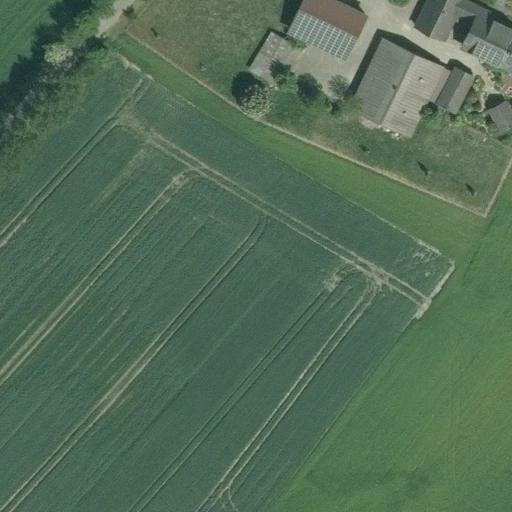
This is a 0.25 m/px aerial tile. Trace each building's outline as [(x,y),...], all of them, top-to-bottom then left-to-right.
[(374,16),(341,0),(308,0),(295,27),(354,56),(374,16)] [(433,0),(422,23),(450,37),(461,16),(468,0),(433,0)] [(491,10),(472,0),(468,0),(461,16),(483,27),(489,14),(491,10)] [(511,25),(489,14),(483,27),(472,48),(511,67),(511,25)] [(306,48),(276,31),(256,67),(286,83),(306,48)] [(447,66),(391,38),(357,105),(413,133),(432,96),(447,66)] [(456,71),(441,100),(461,111),(480,75),(459,64),(456,71)] [(456,71),(447,66),(432,96),(441,100),(456,71)] [(511,101),(496,108),(505,131),(511,128),(511,101)]
